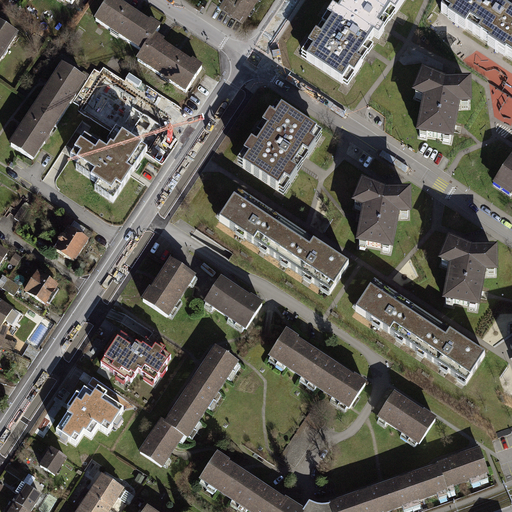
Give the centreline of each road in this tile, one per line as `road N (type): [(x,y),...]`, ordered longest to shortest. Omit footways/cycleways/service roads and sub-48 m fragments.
road 1 (residential): [(511,233),(249,60)]
road 2 (residential): [(92,292),(249,60)]
road 3 (residential): [(3,427),(92,292)]
